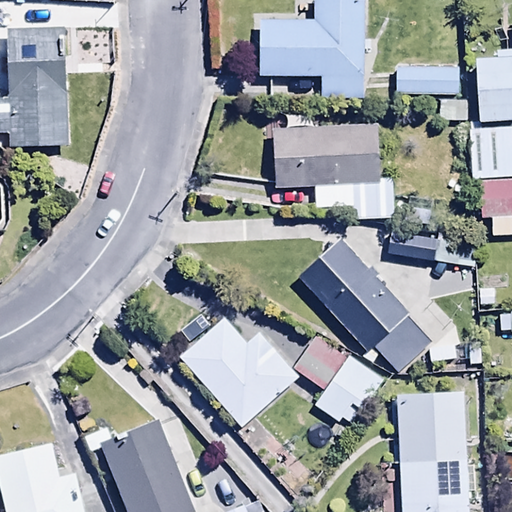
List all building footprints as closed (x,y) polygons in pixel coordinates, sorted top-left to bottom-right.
[(320,101),(361,103),(363,0),(312,0),(312,23),(260,21),(258,80),(320,82),(320,101)] [(9,100),(0,100),(0,134),(11,134),(12,153),(68,150),(63,30),(6,33),(9,100)] [(497,63),(477,63),(477,127),(511,126),(511,55),(497,56),(497,63)] [(460,72),(398,70),(397,97),(459,98),(460,72)] [(467,105),(440,103),(439,123),(466,125),(467,105)] [(379,182),(377,129),(271,133),(274,193),(313,192),(314,211),(352,209),(353,224),(368,223),(368,229),(389,228),(389,223),(394,223),(392,182),(379,182)] [(511,129),(468,131),(469,183),(511,182),(511,129)] [(491,221),(491,240),(511,239),(511,183),(478,185),(479,221),(491,221)] [(460,243),(392,233),(388,258),(457,268),(460,243)] [(337,243),(297,280),(366,354),(373,347),(398,374),(431,345),(337,243)] [(511,316),(500,317),(501,337),(511,336),(511,316)] [(241,431),(296,381),(258,336),(247,347),(224,321),(179,360),(241,431)] [(292,371),(324,394),(313,409),(340,426),(342,423),(348,426),(358,410),(363,414),(382,383),(314,341),(292,371)] [(466,511),(462,374),(396,376),(400,511),(466,511)] [(154,397),(97,420),(134,511),(155,511),(194,497),(154,397)] [(82,511),(74,476),(58,479),(50,447),(0,458),(0,491),(4,511),(82,511)] [(230,511),(222,492),(183,509),(184,511),(230,511)]
